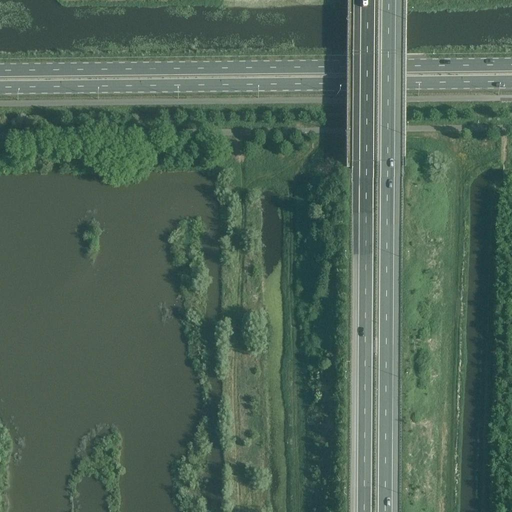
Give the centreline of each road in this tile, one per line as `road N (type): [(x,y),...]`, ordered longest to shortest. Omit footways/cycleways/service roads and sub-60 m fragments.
road 1 (primary): [(511,64),(0,70)]
road 2 (motorway): [(384,511),(390,0)]
road 3 (primary): [(0,87),(511,81)]
road 4 (motorway): [(369,0),(363,511)]
road 5 (track): [(449,511),(443,130)]
road 6 (track): [(299,511),(294,130)]
